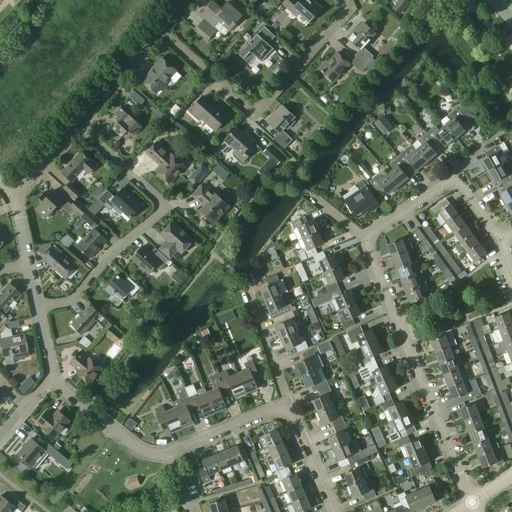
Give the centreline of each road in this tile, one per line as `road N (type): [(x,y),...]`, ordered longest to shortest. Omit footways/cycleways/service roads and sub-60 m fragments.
road 1 (residential): [(363,239),(471,502)]
road 2 (residential): [(37,303),(68,301),(158,212),(156,198),(76,123)]
road 3 (residential): [(159,30),(252,108),(345,14),(344,0)]
road 4 (residential): [(501,239),(459,179),(448,178),(363,239)]
road 5 (residential): [(170,457),(159,461),(54,379)]
road 6 (residential): [(170,457),(288,402)]
road 7 (residential): [(76,123),(159,30)]
road 8 (residential): [(288,402),(246,289)]
